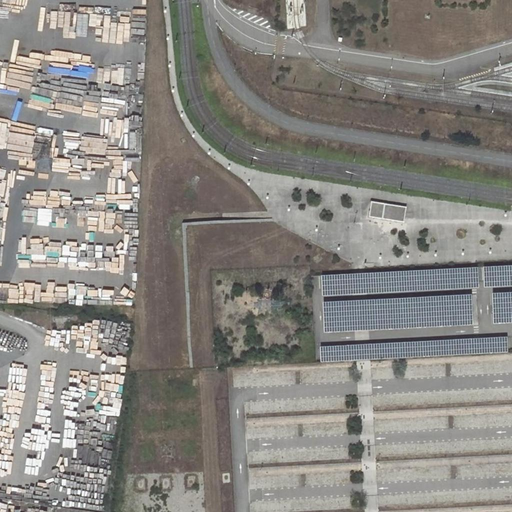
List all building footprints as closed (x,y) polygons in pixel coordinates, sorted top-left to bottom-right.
[(22,23),(24,8),(3,7),(2,22),(22,23)] [(0,108),(10,112),(13,102),(0,97),(0,108)] [(27,159),(29,137),(3,135),(1,157),(27,159)] [(32,141),(32,174),(60,174),(60,164),(50,164),(50,160),(75,160),(75,141),(32,141)] [(369,203),(366,218),(402,223),(404,208),(369,203)] [(75,259),(75,242),(59,242),(59,256),(66,256),(66,270),(95,270),(95,253),(84,253),(84,258),(75,259)]
